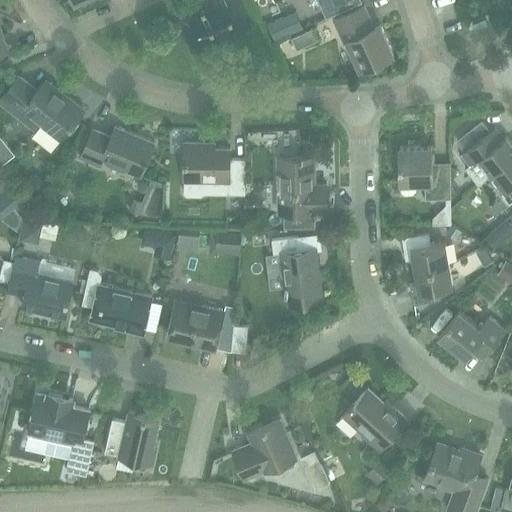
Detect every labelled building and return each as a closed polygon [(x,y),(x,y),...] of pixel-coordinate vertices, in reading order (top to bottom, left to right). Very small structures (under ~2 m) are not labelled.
[(318,0),(326,18),(363,2),(362,0),(357,3),(356,0),(318,0)] [(374,27),(364,5),(335,18),(345,41),(348,40),(361,68),(394,54),(381,24),(374,27)] [(174,30),(189,68),(248,45),(233,7),(174,30)] [(283,19),(269,26),(275,40),(290,34),(283,19)] [(486,19),(474,24),(476,30),(488,25),(486,19)] [(319,40),(313,28),(292,38),(297,49),(319,40)] [(18,76),(1,97),(25,116),(29,110),(44,122),(40,127),(33,136),(52,151),(63,137),(84,110),(68,97),(66,101),(43,83),(37,91),(18,76)] [(93,129),(82,155),(99,162),(102,156),(142,172),(155,141),(116,125),(111,136),(93,129)] [(461,154),(469,164),(465,168),(479,185),(492,174),(511,159),(511,142),(506,135),(498,142),(490,131),(461,154)] [(0,164),(14,153),(0,136),(0,164)] [(184,190),(186,192),(201,192),(204,190),(204,180),(230,180),(230,190),(244,190),(245,159),(231,159),(231,148),(206,147),(206,143),(185,142),(184,180),(184,190)] [(400,146),(400,177),(400,182),(401,182),(401,191),(405,194),(413,194),(417,190),(417,182),(425,182),(425,199),(451,198),(451,177),(451,162),(432,163),(432,145),(400,146)] [(315,184),(315,177),(314,155),(278,156),(279,212),(299,212),(315,211),(315,210),(327,210),(326,184),(315,184)] [(511,159),(492,174),(505,191),(502,194),(510,204),(511,202),(511,159)] [(0,190),(9,183),(4,177),(0,171),(0,190)] [(151,179),(146,177),(144,176),(135,197),(134,197),(129,210),(141,215),(156,180),(152,178),(151,179)] [(12,185),(2,193),(18,211),(27,204),(12,185)] [(171,258),(176,235),(147,228),(144,241),(161,245),(158,256),(171,258)] [(241,252),(242,231),(214,229),(213,251),(241,252)] [(414,260),(415,270),(449,264),(446,242),(431,244),(429,233),(402,237),(406,260),(414,260)] [(274,254),(282,253),(288,304),(289,304),(289,300),(321,296),(321,300),(323,300),(316,247),(300,249),(298,236),(272,239),(274,254)] [(214,254),(213,264),(240,266),(240,256),(214,254)] [(15,256),(8,290),(9,290),(9,289),(25,293),(22,306),(65,315),(75,270),(15,256)] [(453,285),(449,264),(415,270),(417,279),(410,282),(414,304),(441,300),(439,288),(453,285)] [(152,295),(99,283),(101,276),(98,271),(90,269),(82,304),(94,307),(91,318),(128,327),(127,330),(144,333),(152,295)] [(176,300),(175,302),(168,333),(187,338),(186,343),(216,350),(224,310),(176,300)] [(480,327),(460,310),(439,335),(465,356),(472,348),(483,357),(506,329),(490,316),(480,327)] [(248,326),(234,324),(232,350),(246,351),(248,326)] [(343,415),(380,449),(407,419),(393,406),(389,410),(366,389),(354,402),(353,401),(350,404),(351,406),(343,415)] [(69,468),(87,472),(95,439),(84,436),(90,410),(72,406),(73,399),(48,393),(48,396),(38,394),(29,434),(47,438),(48,437),(74,443),(69,468)] [(153,445),(159,418),(129,412),(127,421),(113,418),(105,452),(120,455),(119,456),(135,460),(134,464),(135,468),(145,470),(147,467),(148,462),(153,464),(157,446),(153,445)] [(265,471),(281,464),(282,467),(285,469),(295,465),(296,461),(294,458),(297,457),(281,419),(249,433),(253,442),(233,450),(245,478),(265,469),(265,471)] [(438,442),(425,477),(456,488),(448,509),(456,511),(475,511),(487,478),(474,474),(481,455),(462,448),(461,450),(438,442)] [(511,511),(511,492),(507,491),(502,511),(504,511),(511,511)]
